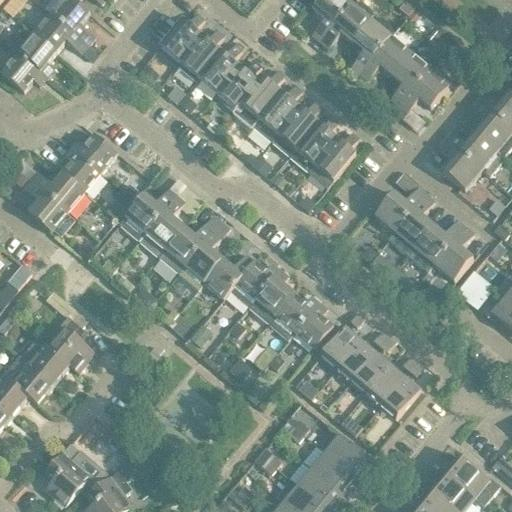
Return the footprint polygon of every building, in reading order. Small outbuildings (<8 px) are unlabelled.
[(65,0),(51,18),(88,50),(95,42),(80,29),(90,17),(78,7),(78,8),(67,0),(65,0)] [(109,1),(107,0),(67,0),(78,8),(78,7),(84,0),(90,0),(102,9),(109,1)] [(321,46),(352,8),(342,0),(310,0),(319,7),(313,14),(325,24),(312,39),(321,46)] [(407,3),(400,11),(415,25),(422,17),(407,3)] [(352,8),(321,46),(329,53),(341,38),(352,47),(371,24),(374,20),(373,15),(362,6),(358,6),(355,10),(352,8)] [(51,18),(34,38),(57,57),(66,46),(81,58),(88,50),(51,18)] [(180,67),(202,40),(196,35),(205,24),(198,18),(189,29),(183,24),(161,51),(180,67)] [(360,79),(391,41),(390,40),(393,37),(393,31),(382,22),(376,23),(374,26),(371,24),(352,47),(364,57),(351,71),(352,72),(360,79)] [(199,82),(221,55),(215,51),(225,40),(218,34),(209,45),(202,40),(180,67),(199,82)] [(34,38),(18,57),(47,81),(54,73),(48,68),(57,57),(34,38)] [(391,41),(360,79),(368,85),(380,70),(391,80),(410,57),(391,41)] [(221,55),(199,82),(217,98),(239,71),(233,66),(242,55),(235,49),(226,60),(221,55)] [(47,81),(18,57),(1,77),(24,97),(34,85),(39,90),(47,81)] [(410,57),(391,80),(403,89),(390,104),(399,111),(430,73),(410,57)] [(239,71),(217,98),(236,113),(263,81),(262,80),(257,86),(253,82),(262,71),(255,65),(246,76),(239,71)] [(147,67),(139,76),(152,86),(159,77),(147,67)] [(355,84),(360,79),(352,72),(348,77),(355,84)] [(430,73),(399,111),(407,118),(419,103),(431,113),(450,90),(430,73)] [(263,81),(236,113),(237,114),(233,118),(251,133),(252,131),(281,96),(276,92),(285,81),(278,75),(269,86),(263,81)] [(252,131),(271,146),(278,138),(300,112),(293,107),(303,95),(296,90),(287,101),(281,96),(252,131)] [(476,105),(511,134),(511,99),(508,97),(498,109),(483,96),(476,105)] [(511,138),(511,134),(476,105),(470,112),(485,125),(475,136),(506,162),(511,155),(504,148),(511,138)] [(300,112),(278,138),(271,146),(290,162),(318,127),(313,123),(322,112),(315,106),(306,117),(300,112)] [(318,127),(290,162),(308,177),(315,169),(337,143),(331,137),(340,126),(333,121),(324,132),(318,127)] [(207,130),(207,131),(213,136),(215,136),(216,136),(217,138),(218,139),(219,140),(220,140),(221,141),(223,143),(225,144),(226,145),(227,145),(228,144),(229,141),(229,138),(228,137),(222,132),(220,132),(219,133),(219,132),(219,131),(220,130),(220,129),(219,127),(218,127),(218,126),(217,126),(216,125),(215,124),(214,124),(214,123),(213,123),(213,124),(212,124),(211,125),(209,127),(208,128),(208,129),(207,130)] [(444,143),(482,175),(489,181),(506,162),(475,136),(466,147),(451,135),(444,143)] [(337,143),(315,169),(334,185),(356,159),(350,154),(359,143),(353,137),(343,148),(337,143)] [(72,154),(101,178),(117,158),(95,139),(85,151),(79,145),(72,154)] [(482,175),(444,143),(437,151),(452,164),(442,176),(465,195),(482,175)] [(84,197),(101,178),(72,154),(65,162),(71,167),(62,178),(84,197)] [(246,161),(246,163),(250,166),(251,167),(252,168),(253,168),(253,169),(254,170),(255,171),(257,172),(258,173),(260,175),(262,177),(263,177),(265,178),(266,178),(267,177),(267,176),(268,176),(268,175),(270,174),(270,173),(272,171),(272,168),(271,168),(271,167),(269,166),(268,166),(268,165),(267,164),(265,163),(265,162),(264,162),(262,160),(260,159),(258,160),(257,160),(255,158),(253,157),(252,156),(251,156),(249,158),(248,160),(246,161)] [(24,165),(18,187),(24,192),(30,185),(37,177),(37,176),(24,165)] [(68,217),(84,197),(62,178),(52,190),(37,177),(30,185),(68,217)] [(180,184),(175,190),(182,195),(186,189),(180,184)] [(68,217),(30,185),(24,192),(23,193),(39,206),(29,218),(52,236),(68,217)] [(122,196),(131,203),(138,195),(129,188),(122,196)] [(186,191),(178,201),(185,207),(194,197),(193,196),(186,191)] [(395,236),(427,198),(419,192),(406,207),(395,197),(376,220),(395,236)] [(138,246),(177,200),(169,193),(156,208),(145,199),(119,230),(138,246)] [(131,203),(122,196),(115,204),(124,212),(131,203)] [(427,198),(395,236),(388,245),(408,261),(435,230),(423,221),(435,205),(427,198)] [(165,254),(184,231),(173,222),(185,207),(178,201),(177,200),(138,246),(158,263),(165,254)] [(434,269),(466,231),(458,224),(445,239),(435,230),(408,261),(427,277),(434,269)] [(185,270),(216,233),(208,226),(195,241),(184,231),(165,254),(185,270)] [(505,244),(511,237),(500,229),(495,236),(505,244)] [(466,231),(434,269),(455,286),(474,263),(462,253),(475,238),(466,231)] [(198,295),(205,287),(204,286),(223,263),(212,254),(224,240),(216,233),(185,270),(185,271),(178,279),(198,295)] [(369,249),(361,259),(371,267),(378,257),(369,249)] [(230,297),(255,266),(246,258),(234,273),(223,263),(204,286),(205,287),(224,303),(230,297)] [(256,304),(280,276),(271,269),(266,275),(255,266),(230,297),(249,313),(256,304)] [(256,304),(275,321),(294,298),(283,289),(288,283),(280,276),(256,304)] [(472,310),(489,289),(473,276),(456,296),(456,297),(456,298),(458,300),(472,310)] [(409,278),(399,290),(409,298),(419,286),(409,278)] [(2,296),(11,304),(18,295),(9,287),(2,296)] [(11,304),(2,296),(0,298),(0,309),(4,312),(11,304)] [(294,337),(319,308),(310,301),(305,307),(294,298),(275,321),(268,329),(287,346),(294,337)] [(511,304),(506,300),(492,317),(511,333),(511,304)] [(319,308),(294,337),(314,354),(333,331),(322,321),(327,315),(319,308)] [(173,312),(164,323),(170,328),(179,317),(173,312)] [(357,332),(366,322),(359,316),(350,327),(357,332)] [(0,335),(4,338),(15,325),(9,319),(0,329),(0,335)] [(44,349),(79,378),(96,358),(81,346),(88,338),(68,321),(61,330),(64,333),(49,351),(45,348),(44,349)] [(246,333),(238,326),(230,335),(239,342),(246,333)] [(336,374),(361,343),(346,331),(320,361),(336,374)] [(380,351),(388,341),(382,336),(373,346),(380,351)] [(388,341),(380,351),(387,357),(395,347),(388,341)] [(79,378),(44,349),(37,343),(21,362),(20,360),(19,361),(54,390),(70,371),(78,379),(79,378)] [(361,343),(336,374),(350,386),(376,356),(361,343)] [(269,367),(277,358),(269,352),(261,361),(269,367)] [(376,356),(350,386),(365,399),(391,368),(376,356)] [(277,358),(269,367),(277,374),(285,365),(277,358)] [(409,376),(418,366),(412,360),(403,370),(409,376)] [(38,409),(54,390),(19,361),(3,380),(38,409)] [(418,366),(409,376),(416,381),(425,371),(418,366)] [(391,368),(365,399),(380,411),(405,381),(391,368)] [(3,380),(0,384),(0,410),(13,421),(29,403),(38,410),(38,409),(3,380)] [(405,381),(380,411),(395,424),(421,393),(405,381)] [(0,410),(0,437),(13,421),(0,410)] [(294,432),(304,440),(310,433),(300,424),(294,432)] [(304,440),(294,432),(289,437),(299,446),(304,440)] [(324,457),(355,482),(369,465),(339,440),(324,457)] [(65,511),(91,481),(80,472),(87,463),(70,449),(54,468),(62,475),(46,495),(65,511)] [(266,465),(276,473),(282,466),(272,457),(266,465)] [(355,482),(324,457),(310,473),(341,499),(355,482)] [(445,479),(476,504),(484,511),(500,489),(492,483),(489,486),(459,462),(445,479)] [(276,473),(266,465),(261,471),(271,479),(276,473)] [(130,511),(132,511),(124,501),(132,495),(125,486),(132,481),(125,472),(97,493),(103,502),(90,511),(130,511)] [(330,511),(341,499),(310,473),(297,490),(323,511),(330,511)] [(432,495),(451,511),(469,511),(476,504),(445,479),(432,495)] [(323,511),(297,490),(283,506),(289,511),(323,511)] [(239,498),(249,506),(254,499),(244,491),(239,498)] [(417,511),(451,511),(432,495),(417,511)] [(249,506),(239,498),(234,504),(244,511),(249,506)]
